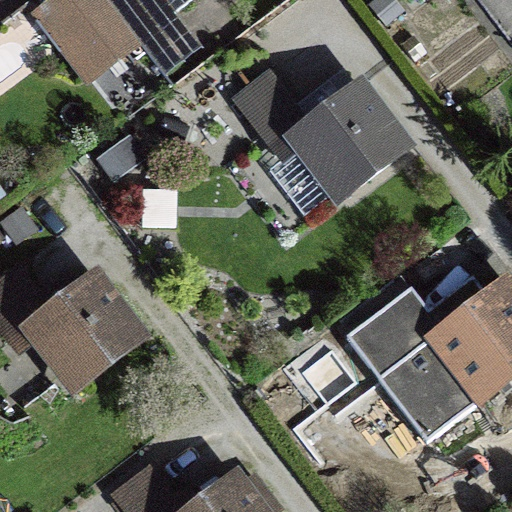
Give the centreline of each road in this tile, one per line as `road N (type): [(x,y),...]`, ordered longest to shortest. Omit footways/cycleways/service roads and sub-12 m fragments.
road 1 (residential): [(309,511),(82,211)]
road 2 (residential): [(511,243),(341,16)]
